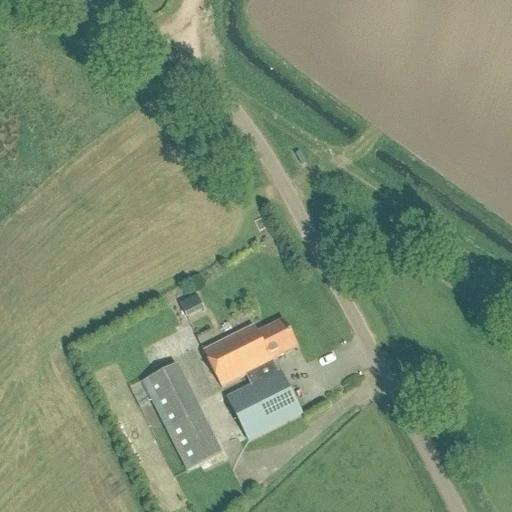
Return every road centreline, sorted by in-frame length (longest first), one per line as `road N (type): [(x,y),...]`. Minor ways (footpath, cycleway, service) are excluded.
road 1 (unclassified): [(457,511),(253,132),(207,80),(95,0)]
road 2 (track): [(192,0),(175,55),(265,91),(511,284)]
